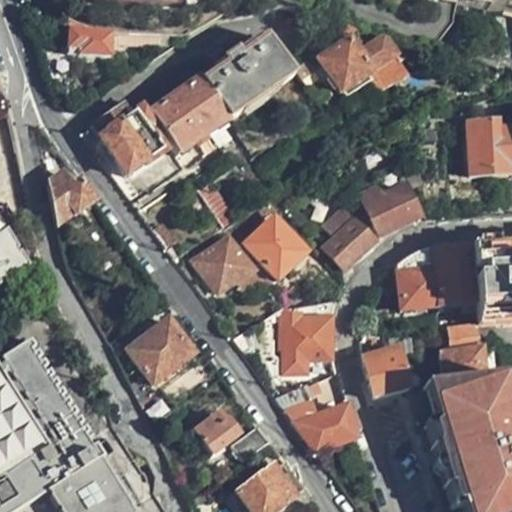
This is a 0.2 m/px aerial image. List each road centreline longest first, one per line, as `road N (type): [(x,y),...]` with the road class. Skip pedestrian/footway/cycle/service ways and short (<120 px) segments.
road 1 (residential): [(337,511),(63,132),(21,60)]
road 2 (residential): [(21,60),(19,105),(62,281),(178,511)]
road 3 (residential): [(395,511),(344,317),(355,279),(382,248),(431,232),(511,227)]
